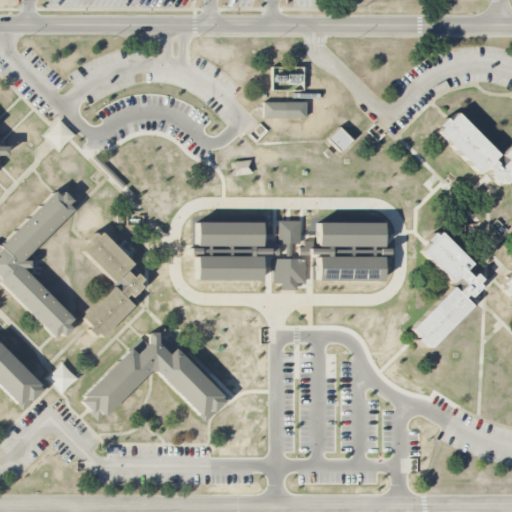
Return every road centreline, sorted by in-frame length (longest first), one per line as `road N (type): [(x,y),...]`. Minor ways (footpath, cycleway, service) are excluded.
road 1 (residential): [(0,504),(511,507)]
road 2 (residential): [(0,28),(511,28)]
